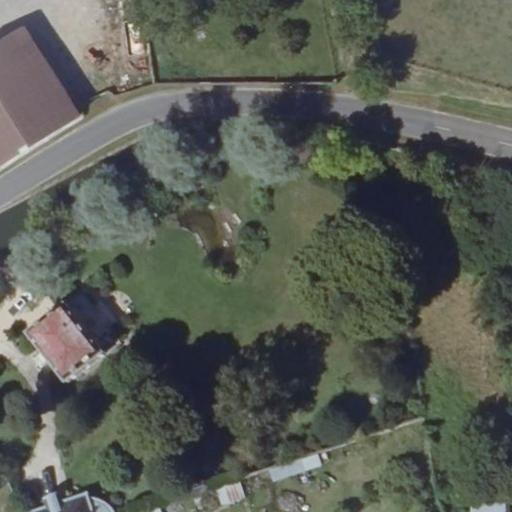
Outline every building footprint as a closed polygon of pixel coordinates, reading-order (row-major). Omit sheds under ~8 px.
[(0,165),(71,123),(15,31),(0,39),(0,165)] [(69,383),(106,355),(69,307),(32,335),(69,383)] [(431,408),(427,378),(409,383),(415,413),(431,408)] [(317,455),(272,470),(276,482),(321,467),(317,455)] [(206,480),(164,494),(168,504),(210,491),(206,480)] [(241,482),(217,489),(222,506),(246,499),(241,482)] [(48,508),(36,511),(115,511),(110,506),(105,503),(101,500),(95,499),(90,498),(89,494),(65,502),(62,493),(45,500),(48,508)] [(511,511),(511,500),(473,498),(472,511),(511,511)]
